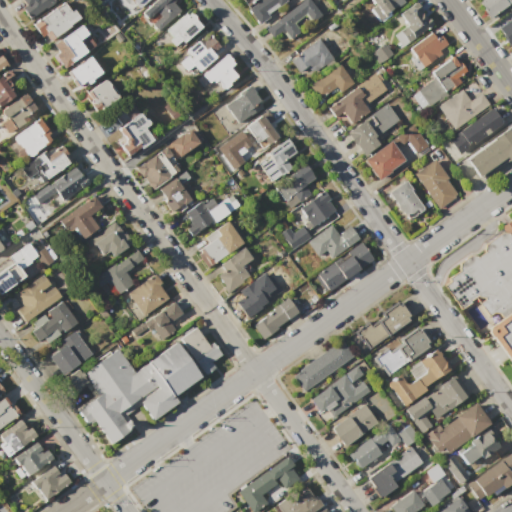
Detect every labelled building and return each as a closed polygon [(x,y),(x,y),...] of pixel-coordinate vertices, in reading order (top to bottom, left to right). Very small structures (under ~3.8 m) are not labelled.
[(55,0),(29,19),(15,0),(55,0)] [(147,0),(137,9),(129,0),(147,0)] [(157,30),(142,13),(156,0),(176,0),(183,8),(157,30)] [(259,0),(289,0),(256,25),(246,10),(259,0)] [(303,0),(307,0),(319,16),(278,46),(265,28),(303,0)] [(404,0),(378,19),(364,0),(404,0)] [(489,19),(476,1),(477,0),(507,0),(510,3),(489,19)] [(78,21),(45,45),(31,26),(64,2),(78,21)] [(431,24),(377,63),(368,51),(405,24),(399,15),(415,3),(431,24)] [(201,29),(177,49),(162,32),(186,11),(201,29)] [(498,29),(511,18),(511,43),(510,45),(498,29)] [(81,26),(96,46),(63,69),(48,49),(81,26)] [(422,67),(409,49),(434,30),(448,49),(422,67)] [(177,60),(207,34),(222,51),(191,77),(177,60)] [(316,39),(331,59),(303,80),(288,59),(316,39)] [(226,55),(242,74),(218,94),(202,75),(226,55)] [(67,72),(89,57),(101,74),(80,89),(67,72)] [(428,104),(414,85),(452,57),(466,76),(428,104)] [(307,86),(338,64),(351,82),(321,105),(307,86)] [(0,75),(7,70),(21,91),(0,105),(0,75)] [(104,80),(118,99),(97,114),(84,95),(104,80)] [(453,127),(439,107),(472,83),(487,103),(453,127)] [(224,105),(248,87),(261,105),(237,122),(224,105)] [(326,108),(354,88),(369,108),(341,129),(326,108)] [(0,111),(24,94),(37,112),(13,129),(0,111)] [(137,115),(138,114),(155,137),(127,158),(110,135),(121,126),(112,114),(128,103),(137,115)] [(384,105),(401,127),(361,156),(345,134),(384,105)] [(459,157),(447,140),(489,109),(501,125),(459,157)] [(242,128),(262,113),(279,137),(259,151),(242,128)] [(192,121),(198,116),(206,127),(200,132),(192,121)] [(38,120),(53,141),(27,160),(12,139),(38,120)] [(393,138),(412,124),(427,145),(408,158),(393,138)] [(157,145),(179,129),(187,141),(166,156),(157,145)] [(506,131),(511,139),(511,158),(480,182),(464,161),(506,131)] [(206,140),(212,136),(216,141),(211,145),(206,140)] [(285,160),(291,168),(280,176),(274,168),(266,174),(255,160),(285,138),(295,152),(285,160)] [(363,161),(390,141),(403,159),(376,179),(363,161)] [(69,162),(33,188),(20,169),(55,143),(69,162)] [(152,188),(137,168),(156,154),(171,174),(152,188)] [(437,207),(413,174),(433,160),(457,193),(437,207)] [(303,165),(313,179),(303,186),(309,194),(289,208),(283,200),(282,201),(272,187),(303,165)] [(52,182),(73,167),(84,182),(61,199),(55,191),(37,203),(31,196),(51,181),(52,182)] [(170,214),(154,192),(174,178),(189,200),(170,214)] [(403,181),(422,207),(406,219),(387,193),(403,181)] [(236,206),(192,238),(177,218),(221,185),(236,206)] [(322,190),(338,213),(311,233),(294,211),(322,190)] [(58,220),(90,197),(99,208),(88,216),(98,228),(83,239),(74,226),(66,232),(58,220)] [(240,243),(206,267),(192,247),(225,222),(240,243)] [(336,234),(346,227),(355,239),(330,258),(325,250),(317,256),(305,241),(329,224),(336,234)] [(279,232),(286,226),(291,233),(301,226),(308,235),(291,248),(288,244),(279,232)] [(93,244),(112,230),(125,248),(106,262),(93,244)] [(443,286),(449,282),(447,280),(458,272),(457,270),(458,265),(469,257),(475,257),(476,259),(484,253),(483,252),(484,246),(501,234),(507,234),(508,236),(511,233),(511,365),(510,367),(505,367),(485,339),(486,333),(504,321),(498,314),(492,313),(488,316),(479,304),(484,300),(483,299),(478,298),(476,296),(468,301),(469,303),(459,309),(460,309),(443,286)] [(359,242),(371,258),(357,268),(358,269),(344,279),(327,292),(313,273),(331,260),(335,266),(348,257),(344,252),(359,242)] [(9,256),(26,244),(35,257),(18,269),(9,256)] [(35,254),(43,248),(52,260),(44,266),(35,254)] [(225,293),(209,272),(242,248),(258,269),(225,293)] [(124,272),(132,283),(115,295),(105,281),(100,285),(94,277),(112,263),(113,265),(135,249),(141,259),(124,272)] [(0,295),(0,274),(13,265),(23,279),(0,295)] [(126,293),(151,275),(167,297),(142,315),(126,293)] [(59,297),(50,304),(31,318),(30,317),(23,322),(15,310),(21,305),(13,294),(32,280),(33,281),(40,276),(47,285),(40,291),(43,295),(52,288),(59,297)] [(246,317),(231,295),(250,281),(266,303),(246,317)] [(251,323),(285,298),(297,314),(262,339),(251,323)] [(410,321),(368,351),(354,331),(395,301),(410,321)] [(30,331),(49,317),(45,312),(59,302),(75,324),(61,334),(56,327),(37,341),(30,331)] [(155,331),(151,334),(145,326),(133,335),(129,329),(142,320),(143,322),(170,302),(179,314),(167,322),(173,331),(161,339),(155,331)] [(176,338),(197,323),(223,359),(202,374),(176,338)] [(387,375),(374,357),(415,327),(428,345),(387,375)] [(45,354),(74,333),(88,352),(59,373),(45,354)] [(177,393),(180,396),(150,418),(137,401),(156,387),(154,384),(143,392),(114,413),(127,430),(109,443),(90,418),(85,422),(77,411),(82,406),(81,405),(98,393),(82,372),(115,348),(132,371),(140,365),(139,364),(172,340),(199,377),(177,393)] [(340,340),(351,355),(302,391),(291,376),(340,340)] [(433,352),(449,373),(401,408),(386,386),(398,378),(404,387),(423,373),(416,364),(433,352)] [(308,398),(354,365),(370,387),(324,421),(308,398)] [(75,369),(84,381),(71,391),(62,379),(75,369)] [(419,432),(404,411),(453,375),(468,396),(419,432)] [(0,425),(0,400),(3,398),(15,415),(0,425)] [(488,422),(440,457),(423,434),(472,399),(488,422)] [(330,427),(361,404),(374,422),(343,445),(330,427)] [(0,439),(0,431),(20,417),(33,436),(10,453),(0,439)] [(407,424),(417,437),(404,446),(395,433),(407,424)] [(387,425),(398,440),(381,453),(370,437),(387,425)] [(455,449),(482,429),(495,446),(467,467),(455,449)] [(348,452),(368,437),(379,453),(359,467),(348,452)] [(35,440),(48,458),(26,475),(12,457),(35,440)] [(408,446),(421,465),(378,496),(365,478),(408,446)] [(508,452),(511,457),(511,479),(502,487),(498,482),(490,488),(479,473),(508,452)] [(251,511),(235,490),(284,454),(300,476),(251,511)] [(440,466),(449,460),(458,472),(449,478),(440,466)] [(28,481),(53,462),(67,482),(42,500),(28,481)] [(434,464),(441,473),(431,481),(424,471),(434,464)] [(420,492),(432,482),(442,496),(430,505),(420,492)] [(319,503),(306,511),(290,511),(281,500),(304,483),(319,503)] [(392,511),(388,506),(410,489),(423,506),(414,511),(392,511)] [(433,511),(455,495),(466,511),(464,511),(433,511)]
